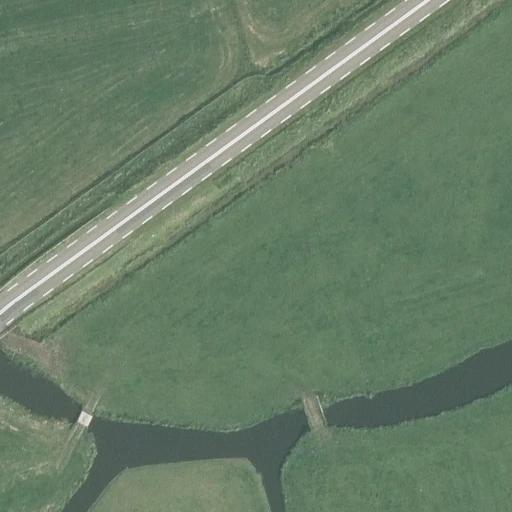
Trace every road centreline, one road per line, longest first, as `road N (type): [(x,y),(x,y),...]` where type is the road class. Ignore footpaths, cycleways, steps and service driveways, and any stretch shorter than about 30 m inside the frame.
road 1 (secondary): [(0,311),(428,0)]
road 2 (track): [(92,404),(94,394),(38,360),(0,322)]
